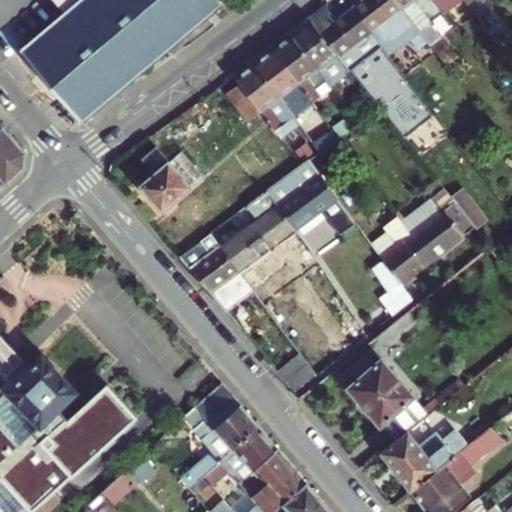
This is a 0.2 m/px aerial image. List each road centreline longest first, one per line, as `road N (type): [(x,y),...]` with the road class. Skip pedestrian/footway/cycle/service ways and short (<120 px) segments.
road 1 (tertiary): [(360,511),(69,164)]
road 2 (tertiary): [(69,164),(287,0)]
